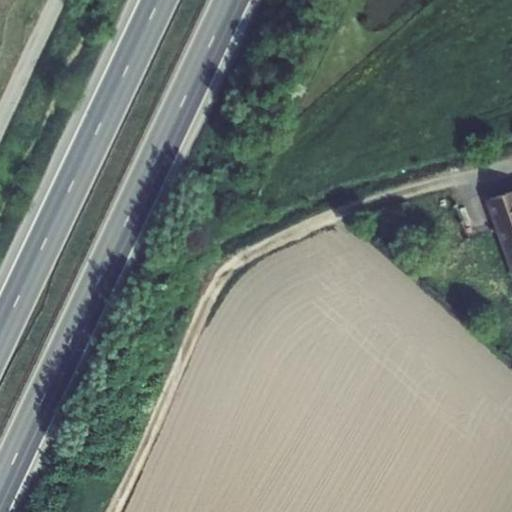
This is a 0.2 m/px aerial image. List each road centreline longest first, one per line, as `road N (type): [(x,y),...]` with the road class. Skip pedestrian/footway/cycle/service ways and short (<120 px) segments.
road 1 (trunk): [(0,483),(229,0)]
road 2 (trunk): [(161,0),(0,342)]
road 3 (unclassified): [(511,157),(236,258)]
road 4 (unclassified): [(0,120),(56,0)]
